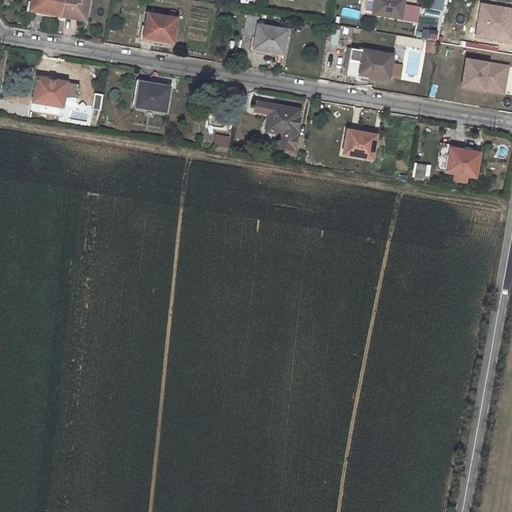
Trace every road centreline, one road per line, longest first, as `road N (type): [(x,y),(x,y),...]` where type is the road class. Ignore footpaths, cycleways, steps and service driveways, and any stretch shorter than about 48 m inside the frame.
road 1 (residential): [(511,125),(0,33)]
road 2 (residential): [(511,241),(461,511)]
